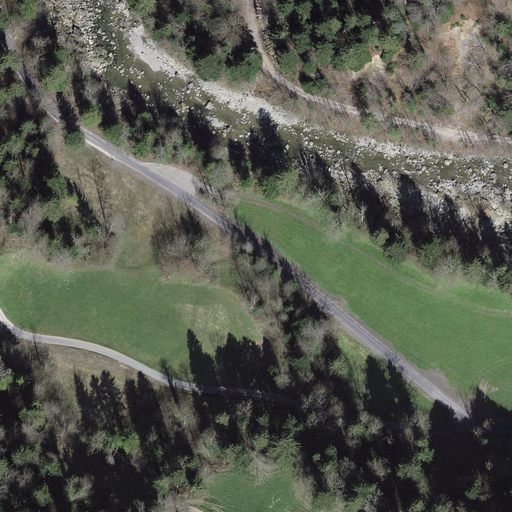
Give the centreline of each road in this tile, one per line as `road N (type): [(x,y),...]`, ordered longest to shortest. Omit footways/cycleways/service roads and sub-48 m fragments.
road 1 (track): [(0,311),(30,338),(97,349),(186,388),(269,395),(382,423),(458,427),(471,416)]
road 2 (track): [(251,0),(260,64),(302,93),(447,134),(511,142)]
road 3 (track): [(0,404),(58,459),(200,511)]
